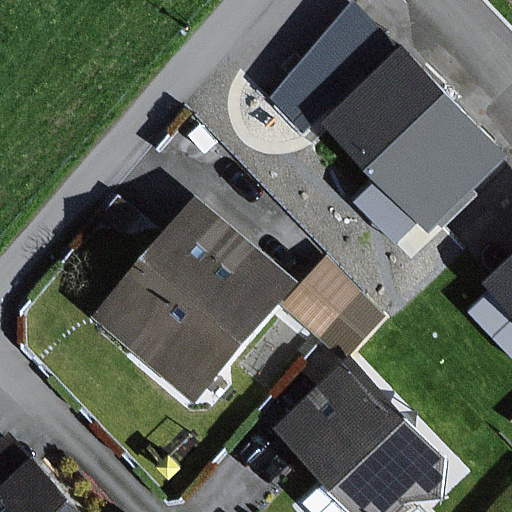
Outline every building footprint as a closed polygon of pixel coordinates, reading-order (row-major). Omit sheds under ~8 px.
[(397,41),(358,3),(282,94),(309,124),(397,41)] [(504,149),(408,53),(344,116),(440,212),(504,149)] [(203,391),(296,277),(202,200),(109,314),(203,391)] [(382,315),(333,258),(295,302),(348,351),(382,315)] [(375,511),(391,511),(413,491),(449,485),(448,452),(361,361),(293,426),(375,511)] [(86,511),(15,436),(0,450),(0,511),(86,511)] [(444,511),(423,491),(402,511),(444,511)]
